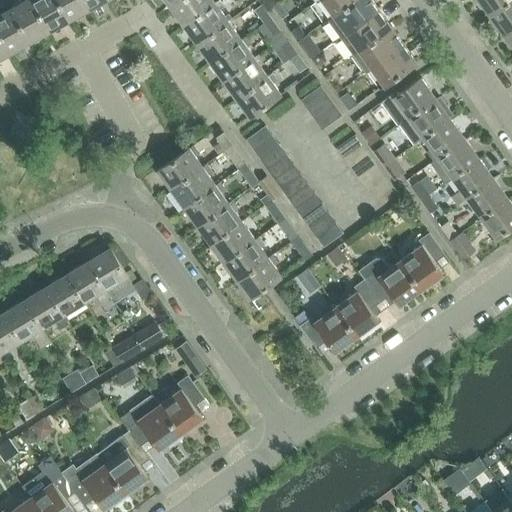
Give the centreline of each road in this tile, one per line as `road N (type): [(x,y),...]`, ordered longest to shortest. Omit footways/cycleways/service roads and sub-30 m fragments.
road 1 (residential): [(285,437),(121,194),(0,248)]
road 2 (residential): [(285,437),(511,275)]
road 3 (unknown): [(446,32),(334,125),(337,187),(311,214)]
road 4 (residential): [(511,122),(422,0)]
road 5 (residential): [(180,511),(285,437)]
